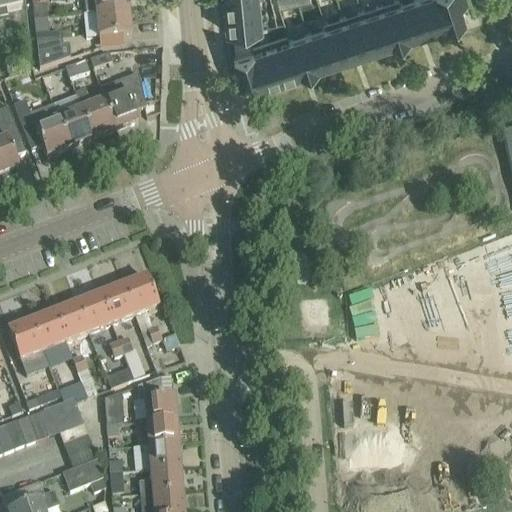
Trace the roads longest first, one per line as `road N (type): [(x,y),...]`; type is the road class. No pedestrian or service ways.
road 1 (unclassified): [(236,511),(206,173)]
road 2 (residential): [(206,173),(511,58)]
road 3 (unclassified): [(0,251),(206,173)]
road 4 (unclassified): [(206,173),(187,0)]
